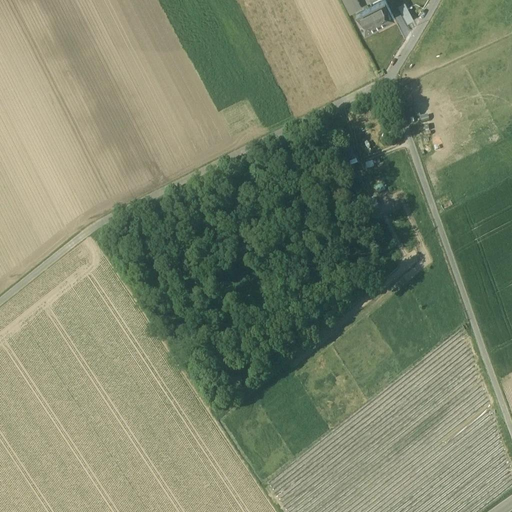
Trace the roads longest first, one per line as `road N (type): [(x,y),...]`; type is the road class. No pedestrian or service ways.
road 1 (residential): [(436,0),(389,79),(89,230),(0,302)]
road 2 (track): [(389,79),(511,432)]
